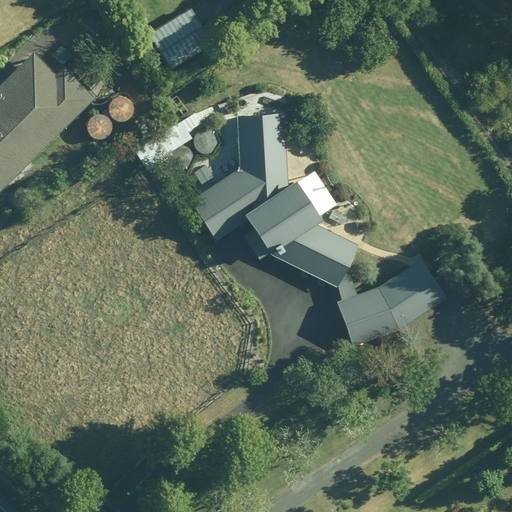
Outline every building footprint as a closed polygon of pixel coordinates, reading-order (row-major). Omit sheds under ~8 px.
[(148,35),(163,59),(201,36),(186,12),(148,35)] [(0,191),(92,95),(63,65),(52,76),(27,52),(0,80),(0,191)] [(79,122),(95,144),(137,115),(122,92),(79,122)] [(284,114),(237,114),(237,172),(191,206),(218,244),(246,225),(266,253),(272,249),(272,259),(337,287),(343,301),(332,304),(350,349),(401,329),(446,297),(419,262),(402,273),(385,263),(392,249),(362,233),(355,246),(314,225),(320,219),(293,182),(284,182),(284,114)] [(134,149),(147,171),(192,145),(179,123),(134,149)] [(215,132),(195,131),(193,153),(214,155),(215,132)]
